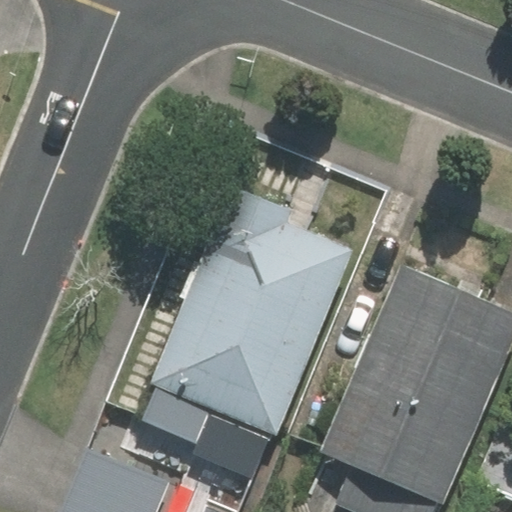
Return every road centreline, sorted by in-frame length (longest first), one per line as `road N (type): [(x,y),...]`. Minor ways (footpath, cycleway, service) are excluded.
road 1 (residential): [(116,0),(0,302)]
road 2 (residential): [(511,93),(280,0)]
